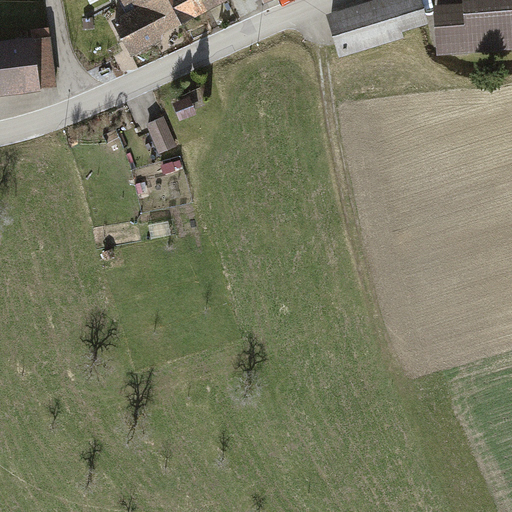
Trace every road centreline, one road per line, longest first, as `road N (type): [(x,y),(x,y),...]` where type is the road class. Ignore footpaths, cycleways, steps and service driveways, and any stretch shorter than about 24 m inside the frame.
road 1 (residential): [(0,127),(61,115),(333,0)]
road 2 (track): [(297,18),(323,57),(344,198)]
